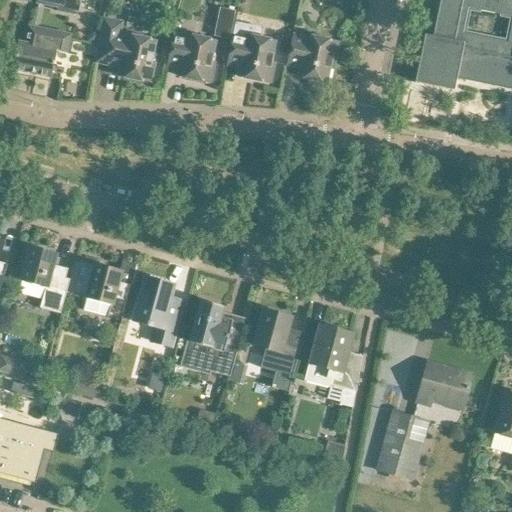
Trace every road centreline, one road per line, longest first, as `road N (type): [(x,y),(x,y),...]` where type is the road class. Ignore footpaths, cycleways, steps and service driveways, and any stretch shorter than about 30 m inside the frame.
road 1 (residential): [(511,312),(0,174)]
road 2 (residential): [(356,133),(51,117),(0,104)]
road 3 (residential): [(511,161),(356,133)]
road 4 (residential): [(382,0),(356,133)]
